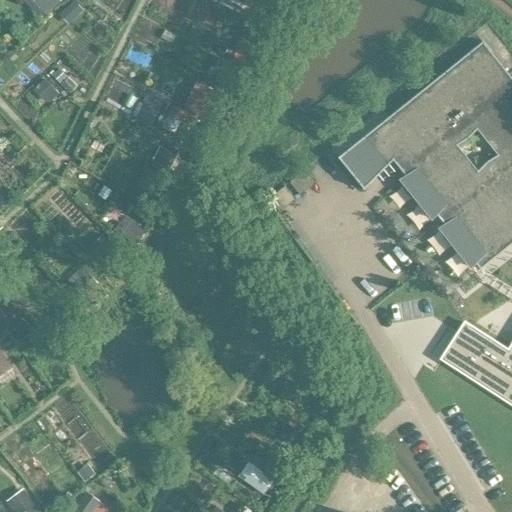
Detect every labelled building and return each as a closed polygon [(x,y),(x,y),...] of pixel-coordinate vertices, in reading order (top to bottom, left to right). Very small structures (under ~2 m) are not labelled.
[(29,0),(36,12),(58,0),(29,0)] [(511,78),(483,42),(339,158),(364,189),(393,160),(406,176),(403,178),(434,217),(437,215),(445,225),(442,227),(473,265),(476,263),(481,269),(511,244),(511,78)] [(50,78),(34,83),(40,100),(56,95),(50,78)] [(221,94),(220,94),(197,82),(184,107),(207,120),(221,94)] [(172,180),(166,177),(154,169),(153,171),(146,167),(136,184),(142,188),(141,190),(159,200),(172,180)] [(280,212),(296,199),(285,186),(269,199),(280,212)] [(465,322),(441,359),(511,404),(511,345),(509,350),(465,322)] [(0,374),(13,367),(0,346),(0,374)] [(17,511),(31,511),(40,504),(21,485),(6,500),(17,511)] [(82,511),(105,511),(109,507),(90,491),(76,507),(82,511)]
